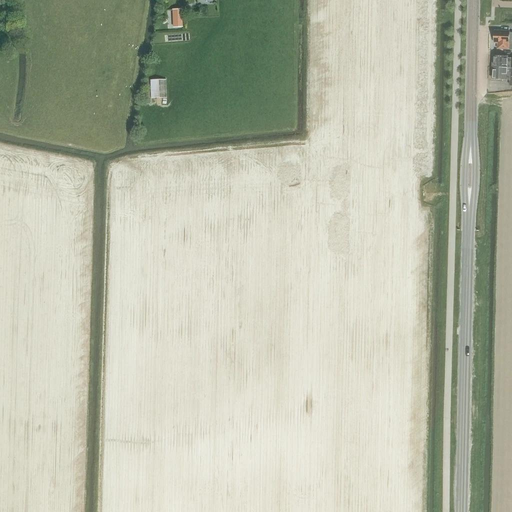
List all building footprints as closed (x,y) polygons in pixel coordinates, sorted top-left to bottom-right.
[(172,28),(182,27),(181,9),(171,10),(172,28)] [(510,32),(494,31),(494,36),(493,37),(493,39),(494,41),(494,43),(498,43),(497,49),(511,49),(511,32),(510,33),(510,32)] [(493,55),(492,67),(511,68),(511,58),(511,61),(507,61),(507,56),(493,55)] [(511,85),(511,68),(492,67),(492,79),(506,80),(510,80),(510,85),(511,85)] [(166,104),(165,80),(149,80),(150,84),(145,84),(146,93),(150,92),(151,105),(166,104)]
